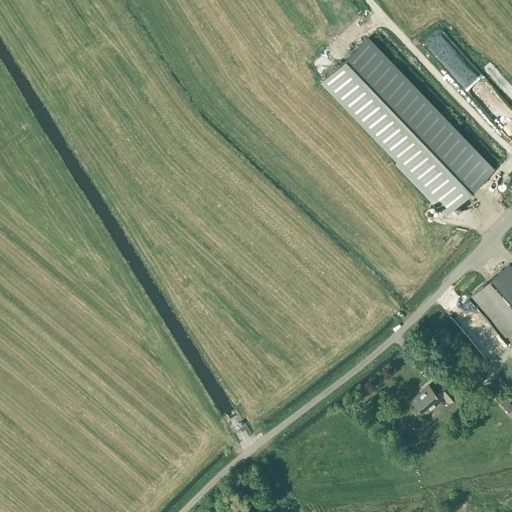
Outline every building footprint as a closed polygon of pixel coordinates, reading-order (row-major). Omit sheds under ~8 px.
[(319,0),(345,26),(358,13),(345,0),(319,0)] [(492,170),(367,38),(322,81),(448,213),(492,170)] [(511,267),(509,264),(471,295),(505,336),(511,330),(511,267)] [(447,316),(465,335),(483,319),(465,300),(447,316)] [(487,343),(477,350),(487,363),(497,356),(487,343)] [(457,396),(447,383),(439,390),(449,402),(457,396)] [(441,400),(428,385),(410,400),(423,415),(441,400)]
